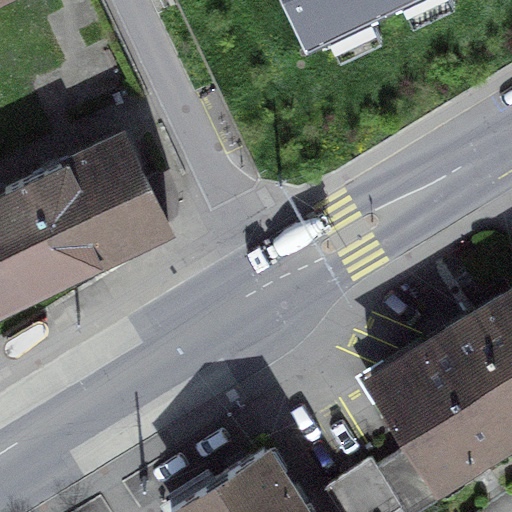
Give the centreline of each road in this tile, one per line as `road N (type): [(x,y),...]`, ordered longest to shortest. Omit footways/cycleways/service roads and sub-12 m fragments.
road 1 (tertiary): [(0,450),(279,276)]
road 2 (residential): [(140,0),(279,276)]
road 3 (tertiary): [(279,276),(511,138)]
